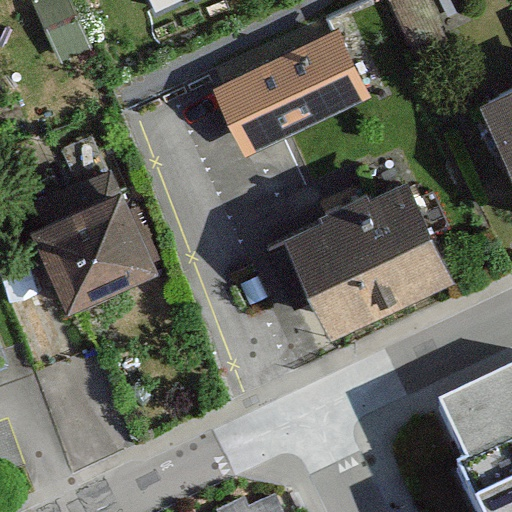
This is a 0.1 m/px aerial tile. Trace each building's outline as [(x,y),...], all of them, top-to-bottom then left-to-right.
[(350,36),(216,92),(247,166),(381,110),(350,36)] [(511,85),(481,99),(511,168),(511,85)] [(125,169),(33,210),(76,305),(168,264),(125,169)] [(453,299),(404,185),(278,238),(326,352),(453,299)] [(511,511),(511,379),(435,416),(479,511),(511,511)] [(292,511),(290,493),(230,499),(231,511),(292,511)]
